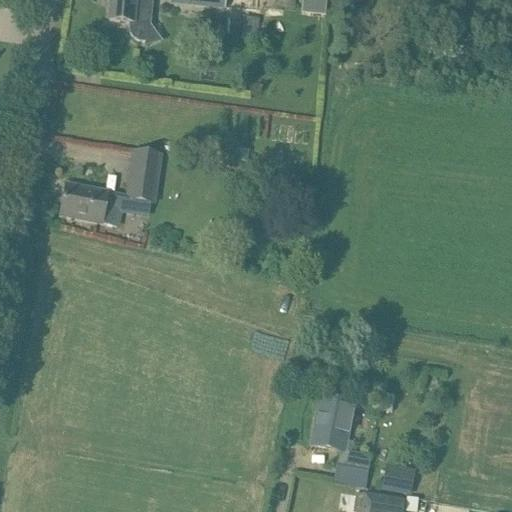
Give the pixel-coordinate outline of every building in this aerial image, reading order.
[(111,0),(109,23),(129,25),(128,30),(129,34),(130,38),(133,41),(137,44),(142,44),(146,44),(154,42),(150,27),(152,0),(169,0),(169,6),(224,11),(224,0),(111,0)] [(511,0),(448,0),(448,6),(511,9),(511,0)] [(259,19),(242,18),(240,41),(257,42),(259,19)] [(162,159),(137,154),(127,202),(153,207),(162,159)] [(123,199),(66,188),(60,217),(117,229),(123,199)] [(310,447),(339,453),(343,454),(344,452),(348,453),(350,445),(345,444),(353,406),(319,399),(310,447)] [(367,474),(370,458),(348,453),(344,452),(343,454),(339,453),(336,468),(356,472),(367,474)] [(412,473),(386,468),(382,490),(408,495),(412,473)] [(355,495),(352,511),(401,511),(403,503),(376,499),(355,495)]
